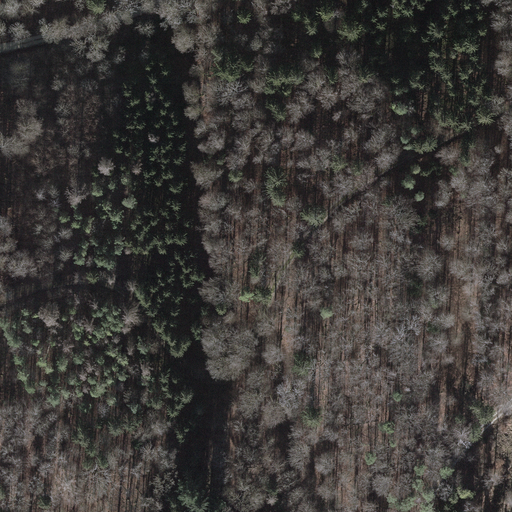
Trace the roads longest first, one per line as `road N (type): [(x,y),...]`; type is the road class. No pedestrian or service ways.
road 1 (track): [(511,106),(351,190),(292,251),(244,369),(228,381),(211,382),(191,368),(117,281),(45,283),(0,300)]
road 2 (track): [(162,0),(0,49)]
road 3 (track): [(422,511),(465,435),(511,399)]
